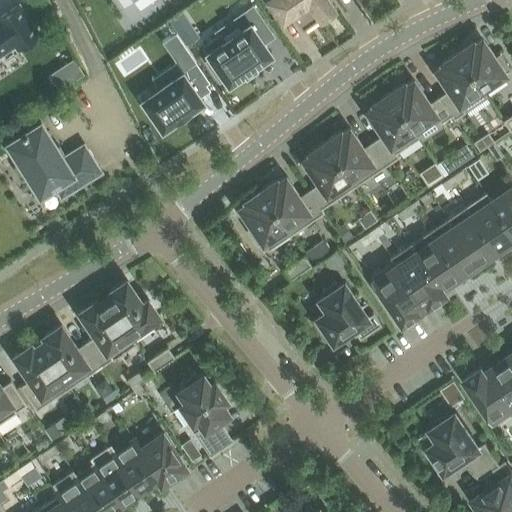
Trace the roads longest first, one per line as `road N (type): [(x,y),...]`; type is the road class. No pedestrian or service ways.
road 1 (residential): [(489,0),(398,41),(158,233)]
road 2 (residential): [(158,233),(319,426)]
road 3 (residential): [(475,322),(319,426)]
road 4 (residential): [(158,233),(0,325)]
road 5 (residential): [(319,426),(194,511)]
